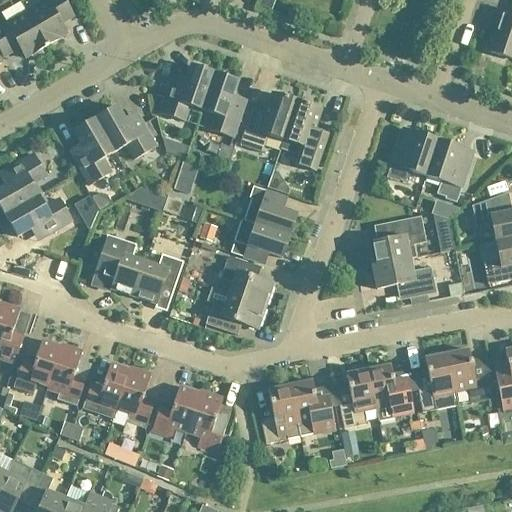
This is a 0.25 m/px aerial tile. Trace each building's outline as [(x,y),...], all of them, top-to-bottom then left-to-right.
[(49,0),(25,14),(45,49),(66,37),(60,26),(73,19),(61,0),(49,0)] [(353,0),(348,15),(357,18),(363,1),(360,0),(353,0)] [(502,11),(488,54),(511,62),(511,7),(510,14),(502,11)] [(45,49),(25,14),(0,28),(0,56),(2,60),(18,50),(25,61),(45,49)] [(201,113),(213,76),(190,68),(181,94),(160,87),(156,99),(164,102),(159,116),(183,124),(188,109),(201,113)] [(213,76),(201,113),(213,117),(208,132),(232,141),(241,115),(228,110),(237,84),(213,76)] [(283,143),(296,104),(271,96),(260,128),(247,123),(238,148),(261,156),(267,138),(283,143)] [(296,104),(283,143),(279,153),(294,158),(291,166),(314,174),(323,149),(309,144),(320,112),(296,104)] [(94,121),(113,155),(125,149),(133,163),(155,150),(151,142),(156,139),(147,124),(142,127),(142,126),(130,133),(116,109),(94,121)] [(113,155),(94,121),(73,134),(86,158),(74,165),(88,188),(110,176),(102,162),(113,155)] [(425,179),(437,143),(402,132),(386,180),(398,184),(398,182),(407,185),(410,174),(425,179)] [(165,157),(170,158),(174,146),(161,142),(165,157)] [(437,143),(425,179),(440,184),(435,197),(444,200),(444,202),(455,206),(472,155),(437,143)] [(0,211),(4,218),(42,196),(35,185),(45,179),(32,157),(8,171),(15,183),(0,191),(0,211)] [(182,165),(179,175),(192,179),(195,169),(182,165)] [(254,227),(288,239),(296,217),(271,209),(275,197),(252,189),(241,223),(254,227)] [(125,201),(146,209),(150,195),(139,191),(126,199),(125,201)] [(42,196),(4,218),(16,240),(40,226),(47,238),(71,224),(58,202),(48,208),(42,196)] [(495,245),(511,241),(511,214),(503,216),(500,200),(507,197),(507,196),(471,209),(475,231),(492,228),(495,245)] [(97,213),(96,211),(81,220),(88,232),(90,231),(97,213)] [(371,269),(409,262),(407,249),(425,246),(420,220),(392,225),(395,241),(367,247),(371,269)] [(288,239),(254,227),(241,223),(229,256),(252,264),(256,252),(281,261),(288,239)] [(213,233),(197,231),(195,248),(210,250),(213,233)] [(162,255),(164,239),(152,238),(150,254),(162,255)] [(93,278),(112,284),(110,292),(132,299),(144,265),(131,261),(135,249),(106,239),(93,278)] [(511,241),(495,245),(498,261),(482,265),(487,287),(511,281),(511,241)] [(50,248),(47,259),(68,265),(71,254),(50,248)] [(144,265),(132,299),(155,307),(162,286),(174,290),(182,265),(161,258),(157,270),(144,265)] [(228,297),(264,310),(272,287),(248,279),(252,268),(228,259),(220,281),(232,285),(228,297)] [(409,262),(371,269),(376,292),(404,286),(408,302),(435,297),(430,271),(411,274),(409,262)] [(185,263),(183,278),(196,279),(198,264),(185,263)] [(264,310),(228,297),(212,292),(208,304),(212,305),(204,327),(229,336),(233,324),(256,332),(264,310)] [(0,362),(13,367),(21,343),(10,339),(19,312),(0,305),(0,362)] [(32,397),(33,395),(36,386),(47,390),(61,350),(60,350),(41,343),(33,368),(21,364),(12,391),(32,397)] [(61,350),(47,390),(59,394),(56,402),(76,409),(84,385),(72,381),(81,354),(61,347),(60,350),(61,350)] [(507,370),(494,372),(502,414),(511,411),(511,350),(511,352),(504,353),(507,370)] [(448,356),(446,357),(454,396),(467,394),(469,406),(491,402),(486,378),(473,381),(468,352),(460,354),(457,353),(449,355),(448,356)] [(429,390),(416,392),(421,416),(443,411),(456,409),(453,396),(454,396),(446,357),(443,357),(440,357),(432,358),(430,360),(424,361),(429,390)] [(116,413),(129,373),(109,366),(101,391),(90,387),(82,411),(101,418),(104,409),(116,413)] [(367,373),(375,412),(388,409),(391,422),(413,418),(408,394),(395,397),(389,368),(367,373)] [(129,373),(116,413),(127,417),(124,425),(144,432),(152,408),(141,404),(150,377),(130,370),(129,373)] [(375,412),(367,373),(345,377),(351,405),(338,408),(343,432),(365,427),(362,415),(375,412)] [(291,388),(289,388),(297,427),(297,428),(299,440),(312,438),(334,433),(329,410),(316,412),(314,402),(311,384),(303,385),(300,385),(293,386),(291,388)] [(272,421),(260,424),(261,433),(264,447),(286,443),(299,440),(297,428),(297,427),(289,388),(286,389),(283,388),(276,390),(274,391),(267,393),(270,409),(272,421)] [(185,436),(198,396),(197,396),(178,389),(170,414),(159,410),(150,434),(170,441),(173,432),(185,436)] [(198,396),(185,436),(199,441),(196,450),(216,456),(224,432),(213,428),(222,401),(198,393),(197,396),(198,396)] [(10,403),(7,414),(13,416),(16,405),(10,403)] [(340,437),(342,447),(354,445),(352,435),(340,437)] [(377,459),(390,458),(389,443),(376,443),(377,459)] [(400,449),(401,462),(423,460),(422,447),(400,449)] [(99,466),(133,476),(137,463),(103,452),(99,466)] [(61,469),(73,471),(75,459),(63,457),(61,469)] [(0,511),(12,511),(17,503),(27,483),(36,487),(41,477),(12,463),(6,476),(0,487),(0,511)] [(267,478),(274,476),(272,463),(265,464),(267,478)] [(154,485),(166,489),(170,477),(158,473),(154,485)] [(41,477),(36,487),(47,493),(52,482),(42,477),(41,477)] [(95,511),(100,500),(84,493),(79,495),(75,506),(65,502),(60,511),(95,511)] [(60,511),(65,502),(46,494),(37,511),(60,511)] [(111,504),(100,500),(95,511),(117,511),(118,510),(110,507),(111,504)]
